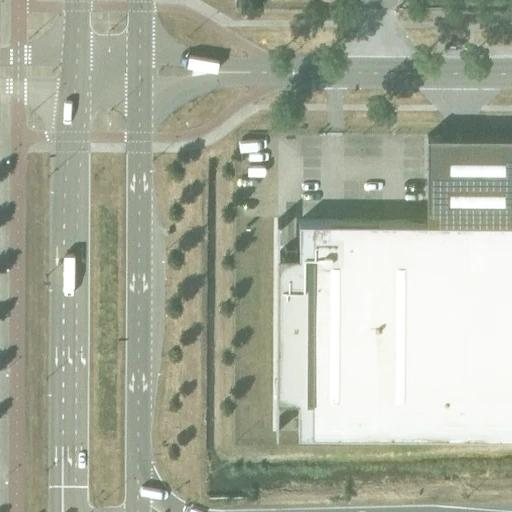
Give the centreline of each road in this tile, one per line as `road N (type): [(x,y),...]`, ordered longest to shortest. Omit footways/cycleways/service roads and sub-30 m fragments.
road 1 (primary): [(73,89),(56,511)]
road 2 (primary): [(137,469),(138,91)]
road 3 (unclassified): [(511,77),(217,74)]
